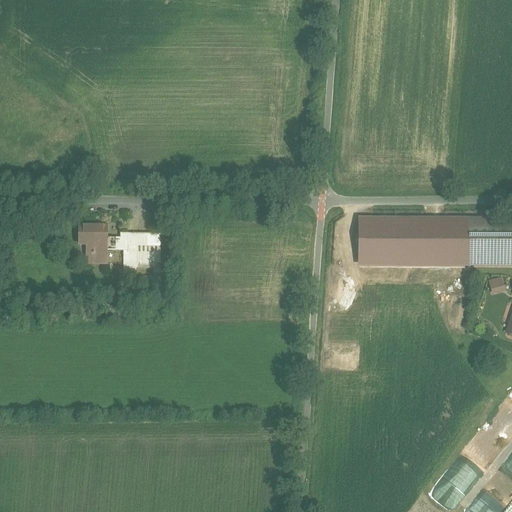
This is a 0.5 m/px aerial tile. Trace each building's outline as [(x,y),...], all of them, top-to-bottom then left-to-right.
[(511,221),(363,222),(363,261),(511,259),(511,221)] [(106,228),(80,228),(80,246),(88,246),(88,264),(106,264),(106,251),(113,250),(113,239),(106,239),(106,228)] [(121,239),(113,239),(113,250),(125,251),(128,251),(128,247),(128,235),(121,235),(121,239)] [(147,235),(128,235),(128,247),(147,247),(147,241),(147,235)] [(136,253),(128,253),(128,251),(125,251),(125,282),(161,283),(161,241),(155,241),(155,265),(155,273),(155,278),(136,278),(136,265),(136,253)] [(147,241),(147,247),(128,247),(128,251),(128,253),(136,253),(136,265),(155,265),(155,241),(147,241)] [(155,265),(136,265),(136,273),(155,273),(155,265)] [(502,280),(489,284),(492,295),(505,291),(502,280)] [(459,504),(500,451),(477,434),(461,455),(461,463),(465,463),(465,464),(450,483),(450,491),(445,492),(444,493),(459,504)] [(503,511),(511,496),(511,490),(499,483),(487,506),(494,510),(492,511),(503,511)]
